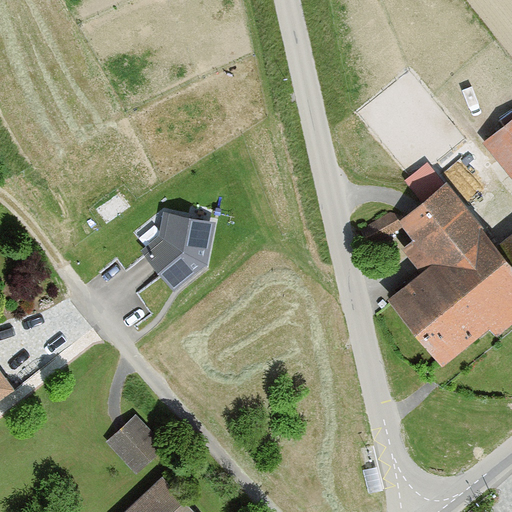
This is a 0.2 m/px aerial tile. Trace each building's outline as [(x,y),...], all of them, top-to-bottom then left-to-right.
[(511,175),(511,118),(484,142),(511,175)] [(403,225),(414,238),(403,247),(423,271),(475,336),(493,322),(499,330),(511,319),(511,232),(495,246),(427,162),(406,179),(423,200),(405,214),(391,211),(362,229),(372,243),(403,225)] [(162,233),(141,250),(174,290),(208,263),(213,220),(164,214),(162,233)] [(475,336),(423,271),(390,298),(442,363),(475,336)] [(0,398),(13,389),(0,370),(0,398)] [(106,441),(136,472),(164,445),(134,414),(106,441)] [(192,511),(160,477),(122,511),(192,511)]
